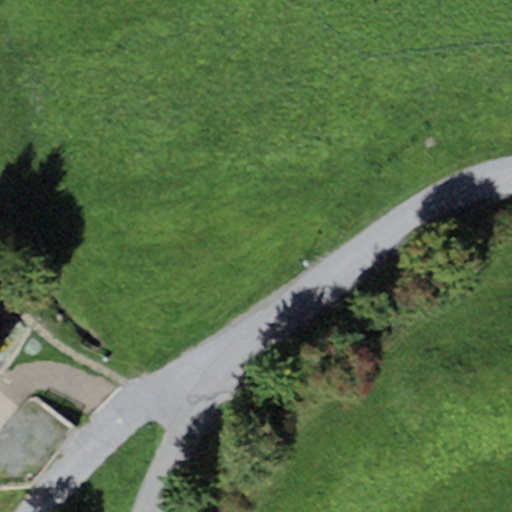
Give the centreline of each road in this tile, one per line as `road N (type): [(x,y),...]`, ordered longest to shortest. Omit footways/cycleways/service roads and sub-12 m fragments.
road 1 (unclassified): [(143,511),(206,400),(301,292),(413,221),(511,186)]
road 2 (track): [(261,329),(197,351),(158,375),(32,511)]
